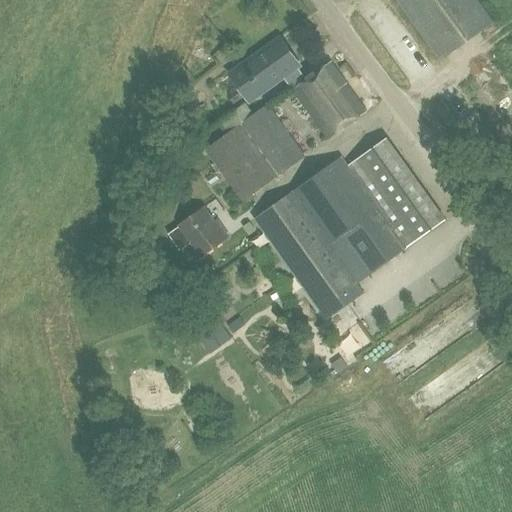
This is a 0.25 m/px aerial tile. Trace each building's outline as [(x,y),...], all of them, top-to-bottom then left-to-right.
[(492,23),(475,0),(397,0),(440,60),(492,23)] [(280,39),(243,65),(261,92),(283,78),(291,90),(292,90),(306,80),(298,67),(299,66),(280,39)] [(306,80),(292,90),(327,140),(366,113),(331,62),(306,80)] [(228,134),(205,150),(242,202),(304,157),(267,106),(265,107),(257,96),(236,111),(237,113),(244,122),(228,134)] [(385,139),(347,166),(406,249),(444,221),(385,139)] [(341,158),(292,193),(356,285),(406,249),(347,166),(341,158)] [(292,193),(255,219),(320,311),(356,285),(292,193)] [(227,240),(204,208),(179,225),(180,227),(169,234),(180,251),(191,243),(201,257),(227,240)] [(415,308),(434,302),(430,286),(410,291),(415,308)] [(215,347),(235,333),(218,309),(198,323),(215,347)] [(384,363),(400,385),(410,377),(394,355),(384,363)] [(367,424),(385,420),(377,384),(359,389),(367,424)] [(346,463),(362,450),(335,417),(319,430),(346,463)]
